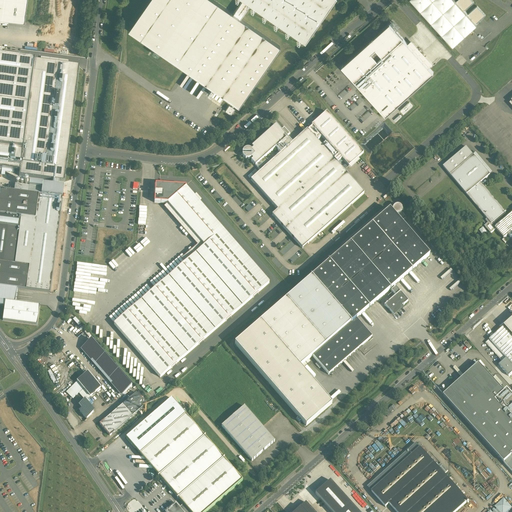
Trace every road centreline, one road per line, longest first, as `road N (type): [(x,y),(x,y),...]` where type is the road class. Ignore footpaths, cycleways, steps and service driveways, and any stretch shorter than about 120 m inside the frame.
road 1 (unclassified): [(83,151),(167,161),(209,154),(385,0)]
road 2 (unclassified): [(511,285),(257,511)]
road 3 (unclassified): [(83,151),(58,312),(13,354)]
road 4 (unclassified): [(119,511),(13,354)]
road 5 (unclassified): [(102,0),(83,151)]
